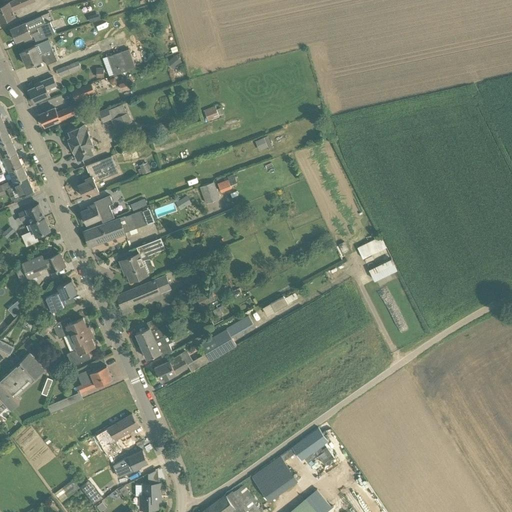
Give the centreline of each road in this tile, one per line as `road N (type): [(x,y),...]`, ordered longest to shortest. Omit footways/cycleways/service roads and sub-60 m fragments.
road 1 (residential): [(180,511),(174,468),(10,84)]
road 2 (unclassified): [(185,511),(433,341),(511,298)]
